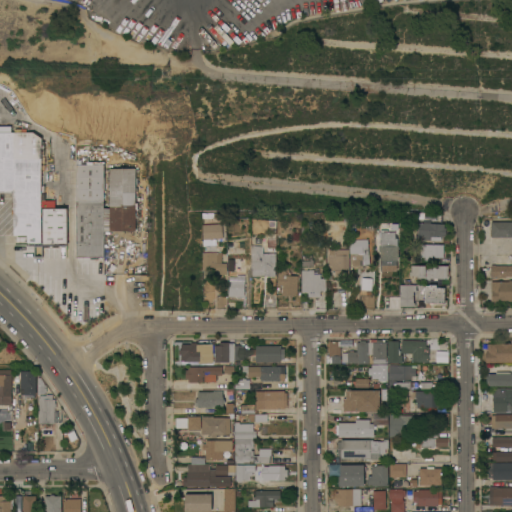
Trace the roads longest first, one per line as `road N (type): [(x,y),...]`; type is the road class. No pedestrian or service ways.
road 1 (residential): [(69,370),(124,331),(511,325)]
road 2 (residential): [(467,511),(465,213)]
road 3 (primary): [(135,511),(69,370),(0,292)]
road 4 (residential): [(313,511),(312,326)]
road 5 (residential): [(156,328),(162,474)]
